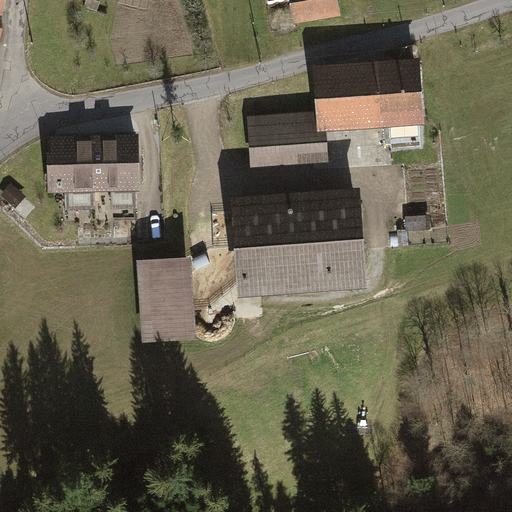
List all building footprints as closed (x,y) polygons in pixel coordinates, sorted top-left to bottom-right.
[(290,0),(295,24),(341,17),(338,0),(290,0)] [(311,73),(314,114),(315,135),(325,134),(351,132),(423,128),(421,94),(419,61),(396,62),(311,68),(311,73)] [(327,164),(325,134),(315,135),(314,114),(247,119),(249,161),(250,169),(327,164)] [(137,135),(51,138),(52,151),(47,151),(49,196),(64,195),(65,212),(97,211),(96,193),(111,193),(111,210),(137,209),(136,192),(140,192),(139,165),(137,135)] [(12,182),(1,194),(15,206),(25,194),(12,182)] [(359,191),(230,200),(231,210),(234,247),(237,291),(237,298),(366,290),(359,191)] [(429,216),(405,218),(406,233),(430,232),(429,216)] [(193,259),(138,263),(144,345),(198,342),(196,310),(193,259)] [(201,331),(234,331),(234,306),(201,306),(201,331)]
